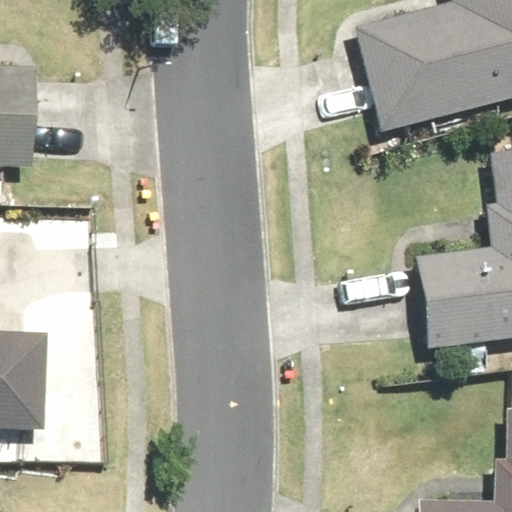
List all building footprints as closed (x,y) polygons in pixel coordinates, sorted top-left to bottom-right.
[(511,0),(445,0),(447,6),(354,30),(379,125),(511,91),(511,0)] [(0,163),(22,164),(26,64),(0,62),(0,163)] [(402,270),(413,353),(511,339),(511,152),(473,158),(487,259),(402,270)] [(0,425),(34,427),(37,332),(0,331),(0,425)] [(511,511),(511,414),(500,414),(497,511),(511,511)]
